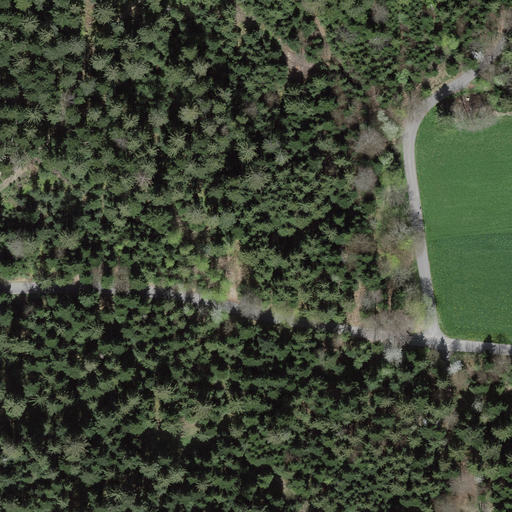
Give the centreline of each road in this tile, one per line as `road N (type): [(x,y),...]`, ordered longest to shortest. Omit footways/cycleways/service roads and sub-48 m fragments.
road 1 (unclassified): [(0,285),(160,286),(435,341)]
road 2 (track): [(30,511),(192,427),(264,411),(294,381),(354,364),(389,332)]
road 3 (unclassified): [(435,341),(410,128),(511,35)]
